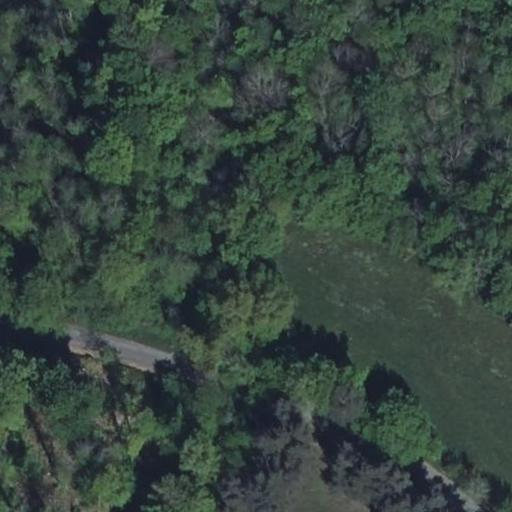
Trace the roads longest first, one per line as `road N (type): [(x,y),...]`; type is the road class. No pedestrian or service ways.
road 1 (track): [(0,100),(478,226),(511,248)]
road 2 (unclassified): [(457,511),(299,410),(0,318)]
